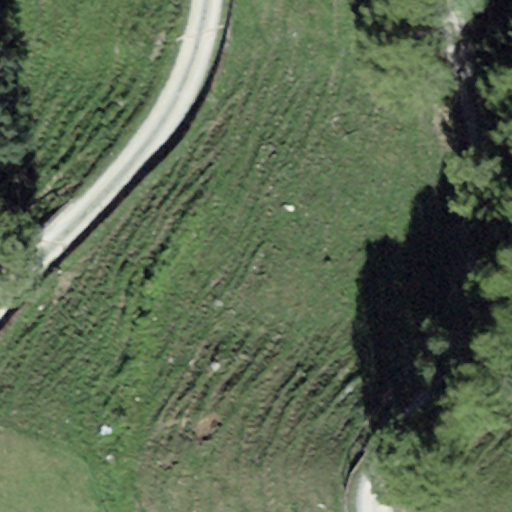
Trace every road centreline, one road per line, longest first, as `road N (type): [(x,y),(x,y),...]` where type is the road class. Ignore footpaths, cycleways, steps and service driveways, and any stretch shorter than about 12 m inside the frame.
road 1 (unclassified): [(459,0),(509,187),(398,471),(391,511)]
road 2 (unclassified): [(0,320),(36,267),(137,178),(195,75),(209,0)]
